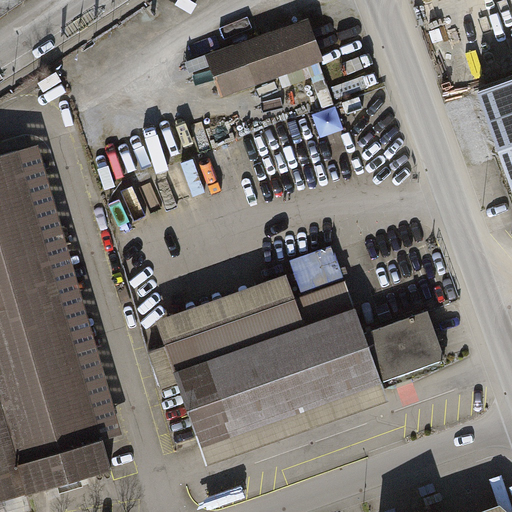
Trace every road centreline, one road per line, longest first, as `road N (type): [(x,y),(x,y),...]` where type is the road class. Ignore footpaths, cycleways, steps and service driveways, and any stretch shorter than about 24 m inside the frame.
road 1 (unknown): [(179,511),(123,371),(56,141),(33,125),(0,128)]
road 2 (unclassified): [(380,0),(511,371)]
road 3 (unclassified): [(511,421),(261,511)]
